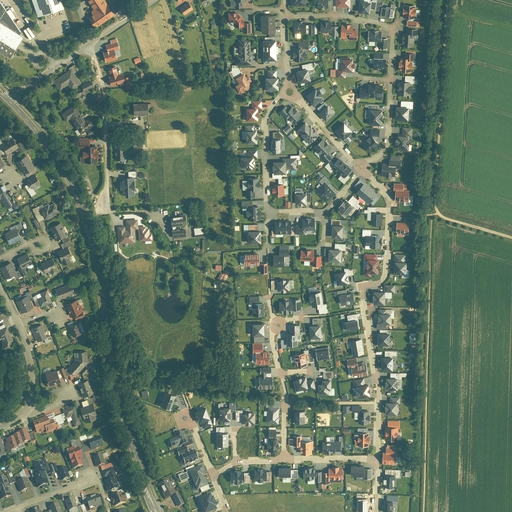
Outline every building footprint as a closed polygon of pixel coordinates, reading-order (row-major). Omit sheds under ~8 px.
[(0,0),(0,50),(11,58),(24,37),(19,35),(21,32),(0,0)] [(32,0),(38,17),(64,8),(61,0),(32,0)] [(95,27),(114,15),(105,0),(87,0),(93,9),(90,11),(93,14),(88,17),(95,27)] [(113,6),(119,15),(128,9),(123,0),(113,6)] [(360,1),(359,12),(370,14),(370,9),(371,2),(360,1)] [(188,2),(180,7),(185,15),(193,9),(188,2)] [(405,4),(404,17),(416,18),(416,5),(405,4)] [(387,7),(382,6),(381,11),(380,15),(385,16),(385,17),(389,18),(390,17),(394,17),(396,8),(391,8),(391,6),(387,6),(387,7)] [(234,26),(243,26),(243,22),(243,18),(238,12),(229,12),(229,22),(234,22),(234,26)] [(275,32),(274,15),(261,15),(262,33),(269,33),(274,32),(275,32)] [(294,22),(294,33),(307,32),(307,25),(306,21),(294,22)] [(332,21),(321,22),(321,32),(331,32),(333,32),(332,26),(332,21)] [(243,26),(244,33),(252,32),(252,22),(243,22),(243,26)] [(317,24),(307,25),(307,32),(307,34),(318,34),(317,24)] [(354,24),(342,24),(342,35),(350,35),(353,35),(354,29),(354,24)] [(339,26),(332,26),(333,32),(331,32),(331,35),(339,35),(339,26)] [(358,30),(354,29),(353,35),(350,35),(349,40),(358,40),(358,30)] [(383,31),(369,30),(369,41),(381,41),(382,41),(382,38),(383,31)] [(403,33),(402,45),(414,46),(415,33),(407,33),(403,33)] [(388,38),(382,38),(382,41),(381,41),(380,48),(388,48),(388,38)] [(236,65),(252,65),(252,51),(251,51),(250,39),(238,39),(239,53),(235,53),(236,65)] [(264,60),(277,60),(276,39),(263,40),(263,45),(268,45),(268,51),(263,51),(264,60)] [(106,45),(108,50),(114,48),(119,47),(118,41),(111,43),(106,45)] [(294,48),(294,60),(306,60),(305,47),(300,48),(294,48)] [(103,51),(106,62),(118,59),(114,48),(108,50),(103,51)] [(405,52),(405,58),(412,58),(412,60),(416,60),(416,53),(405,52)] [(354,57),(340,57),(340,69),(336,69),(336,77),(346,77),(346,72),(355,72),(354,57)] [(401,57),(400,71),(412,72),(412,60),(412,58),(405,58),(401,57)] [(374,69),(386,70),(387,59),(383,59),(374,58),(374,69)] [(72,69),(74,73),(79,70),(75,64),(70,67),(72,69)] [(108,76),(111,86),(125,82),(124,78),(122,72),(118,73),(116,66),(108,68),(110,76),(108,76)] [(72,89),(81,83),(74,73),(72,69),(54,80),(60,90),(69,84),(72,89)] [(267,70),(268,77),(277,77),(277,69),(267,70)] [(297,71),(299,83),(311,81),(309,69),(304,70),(297,71)] [(243,90),(251,84),(250,82),(252,80),(248,74),(246,76),(244,72),(235,78),(239,83),(235,85),(239,91),(242,89),(243,90)] [(406,75),(405,81),(411,81),(411,83),(415,83),(415,75),(406,75)] [(129,76),(124,78),(125,82),(127,88),(132,86),(129,76)] [(265,77),(266,90),(279,89),(278,77),(277,77),(268,77),(265,77)] [(82,85),(86,94),(96,89),(92,80),(82,85)] [(405,81),(399,81),(398,95),(410,95),(410,93),(413,93),(413,86),(411,85),(411,83),(411,81),(405,81)] [(383,96),(383,85),(370,84),(369,88),(369,96),(383,96)] [(305,93),(314,106),(325,99),(322,96),(324,94),(320,88),(318,89),(316,86),(305,93)] [(369,96),(369,88),(361,88),(360,98),(369,98),(369,96)] [(322,111),(327,105),(324,102),(318,108),(322,111)] [(134,115),(149,115),(148,103),(133,103),(134,115)] [(81,134),(96,124),(91,116),(85,120),(74,104),(61,113),(67,121),(70,119),(81,134)] [(284,114),(289,109),(286,105),(279,112),(283,115),(284,114)] [(320,113),(327,121),(336,112),(328,105),(327,105),(322,111),(320,113)] [(302,115),(293,106),(289,109),(284,114),(293,123),(302,115)] [(397,107),(396,120),(409,120),(410,107),(401,107),(397,107)] [(246,108),(246,120),(257,120),(257,116),(259,116),(259,111),(257,111),(257,108),(252,108),(246,108)] [(382,125),(383,110),(378,109),(370,109),(370,124),(382,125)] [(301,134),(310,144),(320,134),(318,132),(315,127),(314,128),(311,125),(310,127),(306,122),(298,129),(302,134),(301,134)] [(351,133),(353,131),(345,122),(336,131),(344,140),(345,139),(351,133)] [(403,127),(403,135),(410,136),(412,136),(413,127),(403,127)] [(246,131),(246,143),(256,143),(256,139),(258,139),(258,134),(256,134),(256,130),(255,131),(246,131)] [(351,133),(345,139),(349,143),(355,137),(351,133)] [(403,135),(398,135),(398,139),(396,139),(396,144),(398,144),(398,150),(409,150),(410,136),(403,135)] [(1,143),(8,153),(18,147),(19,146),(17,143),(12,136),(1,143)] [(363,145),(370,153),(380,144),(372,136),(371,138),(370,137),(365,141),(366,142),(363,145)] [(84,146),(90,146),(89,137),(79,138),(79,147),(84,146)] [(329,151),(333,148),(324,138),(315,146),(324,156),(329,151)] [(272,139),(273,152),(281,152),(281,139),(274,139),(272,139)] [(21,140),(17,143),(19,146),(18,147),(20,151),(26,147),(21,140)] [(114,159),(126,159),(126,141),(114,141),(114,159)] [(84,162),(98,161),(97,146),(90,146),(84,146),(84,162)] [(334,156),(329,151),(324,156),(321,158),(326,163),(334,156)] [(16,161),(24,173),(30,170),(35,166),(27,154),(16,161)] [(249,155),(241,156),(241,167),(246,166),(246,168),(253,168),(252,166),(254,166),(254,155),(249,155)] [(274,170),(275,173),(282,173),(287,172),(287,168),(291,168),(291,169),(297,169),(297,164),(298,164),(297,157),(283,158),(283,160),(274,160),(274,164),(273,164),(273,170),(274,170)] [(332,166),(338,172),(346,163),(339,157),(332,166)] [(389,158),(389,163),(397,163),(396,167),(401,168),(402,159),(389,158)] [(382,175),(396,176),(396,167),(397,163),(389,163),(383,162),(382,175)] [(338,172),(345,177),(352,168),(346,163),(338,172)] [(35,166),(30,170),(33,173),(41,168),(39,164),(35,166)] [(29,182),(33,188),(41,183),(35,174),(27,179),(29,182)] [(326,181),(328,184),(332,181),(326,175),(320,180),(323,184),(326,181)] [(134,196),(133,176),(128,177),(122,177),(122,182),(120,182),(120,190),(122,190),(123,194),(125,194),(125,196),(134,196)] [(255,190),(259,190),(258,177),(247,177),(248,190),(255,190)] [(355,185),(359,188),(365,182),(361,179),(355,185)] [(316,190),(327,201),(336,192),(328,184),(326,181),(323,184),(316,190)] [(33,188),(29,182),(25,185),(32,196),(36,193),(33,188)] [(376,195),(378,193),(365,182),(359,188),(357,191),(370,202),(371,201),(376,195)] [(274,196),(284,195),(284,183),(273,184),(274,196)] [(0,197),(6,208),(12,205),(1,186),(0,186),(0,197)] [(396,189),(396,200),(409,200),(410,190),(404,190),(396,189)] [(296,192),(296,204),(307,204),(307,199),(307,192),(296,192)] [(353,195),(349,200),(355,205),(356,206),(360,201),(353,195)] [(376,195),(371,201),(374,204),(380,198),(376,195)] [(346,216),(355,205),(349,200),(347,199),(345,201),(344,200),(339,205),(341,207),(338,210),(346,216)] [(39,207),(45,219),(60,212),(55,202),(50,205),(49,203),(39,207)] [(248,219),(260,219),(260,206),(253,206),(248,206),(248,219)] [(372,213),(372,224),(382,224),(383,212),(377,212),(372,212),(372,213)] [(172,226),(187,224),(185,214),(171,216),(172,226)] [(303,224),(303,230),(316,229),(315,217),(303,218),(303,224)] [(36,229),(40,227),(36,218),(32,220),(36,229)] [(118,226),(119,243),(135,242),(135,228),(138,228),(138,219),(126,219),(127,226),(118,226)] [(275,226),(275,233),(292,232),(291,225),(291,220),(275,220),(275,226)] [(61,237),(68,234),(62,221),(49,227),(55,240),(61,237)] [(16,227),(19,232),(25,229),(21,222),(15,225),(16,227)] [(398,222),(397,232),(409,233),(409,222),(405,222),(398,222)] [(295,225),(295,233),(304,233),(303,230),(303,224),(295,224),(295,225)] [(333,224),(332,237),(343,237),(344,225),(341,225),(333,224)] [(9,244),(22,239),(19,232),(16,227),(4,233),(9,244)] [(173,230),(173,237),(183,236),(183,229),(173,230)] [(248,230),(249,243),(261,242),(260,229),(258,229),(249,230),(248,230)] [(64,242),(70,239),(68,234),(61,237),(64,242)] [(381,244),(382,244),(382,237),(381,237),(381,235),(371,234),(371,235),(367,235),(366,244),(371,245),(370,247),(381,247),(381,244)] [(61,243),(63,248),(68,246),(72,243),(70,239),(64,242),(61,243)] [(280,244),(280,255),(284,255),(289,255),(289,245),(280,244)] [(63,248),(57,251),(64,264),(71,261),(69,257),(72,255),(68,246),(63,248)] [(329,260),(341,261),(342,248),(335,248),(330,248),(329,260)] [(315,250),(302,249),(301,260),(313,260),(314,261),(314,255),(315,250)] [(21,265),(22,268),(24,267),(33,263),(28,252),(17,258),(21,265)] [(245,265),(259,264),(259,252),(244,253),(245,265)] [(406,254),(395,253),(395,261),(406,262),(406,254)] [(273,255),(273,266),(284,266),(284,255),(280,255),(273,255)] [(322,255),(314,255),(314,261),(313,260),(312,265),(321,266),(322,255)] [(368,257),(367,271),(378,271),(379,258),(368,257)] [(52,258),(41,263),(41,265),(45,273),(50,270),(52,274),(59,271),(52,258)] [(0,266),(0,267),(5,278),(14,274),(17,273),(16,271),(12,261),(0,266)] [(395,261),(395,273),(407,273),(407,262),(406,262),(395,261)] [(19,269),(22,275),(27,273),(24,267),(22,268),(21,265),(18,266),(19,269)] [(19,269),(16,271),(17,273),(14,274),(16,279),(22,275),(19,269)] [(347,271),(336,272),(338,284),(349,282),(347,271)] [(290,280),(278,280),(278,290),(290,290),(290,280)] [(56,288),(60,298),(75,292),(71,283),(56,288)] [(36,298),(40,307),(52,302),(47,289),(40,292),(42,296),(36,298)] [(374,290),(374,304),(386,304),(386,290),(374,290)] [(322,291),(310,293),(312,306),(324,304),(322,291)] [(340,294),(342,304),(355,302),(353,292),(340,294)] [(22,313),(34,307),(30,300),(28,295),(16,300),(22,313)] [(259,295),(250,295),(250,303),(253,303),(259,303),(259,295)] [(65,304),(70,316),(74,315),(83,311),(78,299),(65,304)] [(301,309),(301,299),(293,299),(293,301),(293,310),(301,309)] [(293,301),(280,301),(280,313),(293,312),(293,310),(293,301)] [(259,303),(253,303),(253,315),(264,315),(264,303),(259,303)] [(85,316),(83,311),(74,315),(76,320),(85,316)] [(358,313),(348,314),(349,321),(359,319),(358,313)] [(387,313),(380,313),(380,323),(387,324),(391,324),(392,313),(387,313)] [(346,322),(348,330),(359,328),(358,320),(346,322)] [(69,326),(73,336),(82,332),(78,322),(69,326)] [(32,328),(38,341),(45,338),(48,337),(46,331),(42,324),(32,328)] [(264,324),(252,324),(253,336),(254,336),(264,336),(264,324)] [(313,325),(310,325),(311,338),(321,338),(321,324),(313,325)] [(6,326),(0,329),(0,339),(2,338),(3,341),(2,348),(13,349),(13,338),(7,326),(6,326)] [(287,334),(288,345),(298,345),(298,335),(300,335),(300,326),(290,326),(290,334),(287,334)] [(380,332),(379,332),(379,344),(390,344),(390,332),(380,332)] [(362,337),(351,339),(354,354),(365,351),(362,337)] [(254,342),(253,342),(254,351),(256,351),(263,351),(262,342),(254,342)] [(329,348),(317,350),(318,359),(330,357),(329,348)] [(73,372),(76,375),(86,365),(88,362),(88,357),(87,350),(75,351),(76,356),(75,357),(75,358),(75,360),(68,368),(73,372)] [(256,351),(257,362),(269,362),(269,351),(263,351),(256,351)] [(315,361),(314,358),(317,358),(317,353),(314,354),(313,353),(309,353),(311,362),(315,361)] [(297,367),(307,365),(305,354),(295,355),(296,362),(295,362),(295,366),(296,365),(297,367)] [(393,369),(393,356),(386,356),(382,356),(382,369),(393,369)] [(357,357),(348,358),(350,367),(352,366),(359,365),(357,357)] [(352,366),(354,377),(368,374),(366,364),(359,365),(352,366)] [(67,375),(65,369),(64,366),(59,368),(63,377),(67,375)] [(83,373),(85,380),(89,378),(91,378),(87,368),(83,373)] [(271,368),(261,369),(261,373),(261,374),(261,377),(259,377),(260,384),(273,383),(273,377),(267,377),(266,374),(272,373),(271,368)] [(62,381),(57,369),(46,373),(51,386),(62,381)] [(306,377),(294,380),(297,389),(308,386),(306,377)] [(399,377),(387,377),(388,389),(399,389),(399,377)] [(78,382),(83,396),(94,392),(89,378),(85,380),(78,382)] [(323,379),(323,383),(320,384),(321,394),(330,394),(330,388),(332,388),(331,378),(323,379)] [(357,385),(359,398),(371,396),(369,383),(357,385)] [(175,395),(166,391),(161,405),(170,409),(175,395)] [(387,402),(386,413),(398,414),(399,402),(390,402),(387,402)] [(89,404),(81,407),(86,422),(96,418),(95,415),(97,414),(93,403),(89,404)] [(64,413),(66,419),(71,417),(75,428),(82,425),(75,405),(63,410),(64,413)] [(230,406),(219,406),(219,420),(230,420),(230,406)] [(268,406),(266,422),(278,424),(281,407),(278,407),(268,406)] [(205,408),(195,412),(199,423),(200,423),(203,429),(213,425),(205,408)] [(306,422),(305,409),(295,410),(295,422),(306,422)] [(370,423),(370,411),(360,411),(360,423),(370,423)] [(254,423),(254,412),(243,413),(243,420),(243,423),(254,423)] [(57,424),(58,425),(64,423),(63,421),(61,415),(55,417),(57,424)] [(47,416),(33,421),(37,433),(46,430),(47,433),(56,430),(56,431),(60,430),(58,425),(57,424),(55,424),(53,419),(49,421),(47,416)] [(400,420),(388,420),(388,428),(399,428),(400,428),(400,420)] [(19,433),(22,443),(31,440),(29,434),(27,428),(18,431),(19,433)] [(385,440),(399,440),(399,428),(388,428),(386,428),(385,440)] [(188,443),(184,431),(174,435),(176,438),(169,440),(173,449),(188,443)] [(34,432),(29,434),(31,440),(32,443),(37,441),(34,432)] [(228,432),(217,433),(217,445),(228,445),(228,432)] [(369,445),(369,432),(358,432),(358,445),(369,445)] [(13,436),(17,447),(23,445),(22,443),(19,433),(13,435),(13,436)] [(86,452),(92,450),(88,440),(86,435),(80,437),(86,452)] [(302,435),(293,435),(293,445),(302,445),(302,435)] [(13,436),(6,439),(7,444),(10,451),(17,448),(17,447),(13,436)] [(88,440),(92,450),(103,446),(100,436),(88,440)] [(86,452),(80,437),(70,441),(73,447),(75,446),(76,449),(79,448),(82,454),(86,452)] [(269,451),(278,451),(278,437),(277,437),(269,437),(268,437),(269,451)] [(313,453),(314,441),(302,441),(302,453),(313,453)] [(341,441),(323,441),(323,453),(341,452),(341,441)] [(82,454),(79,448),(76,449),(75,446),(73,447),(69,448),(70,451),(67,452),(73,469),(83,465),(81,458),(83,457),(82,454)] [(181,454),(186,465),(198,460),(193,450),(181,454)] [(387,453),(384,453),(383,463),(397,464),(397,454),(387,453)] [(97,467),(105,464),(102,454),(93,457),(97,467)] [(46,472),(50,470),(49,466),(46,459),(42,460),(43,462),(46,472)] [(45,472),(46,472),(43,462),(34,465),(35,469),(29,471),(30,475),(33,481),(35,480),(38,488),(49,483),(45,472)] [(101,467),(102,471),(112,468),(116,466),(114,462),(101,467)] [(51,473),(58,470),(55,464),(49,466),(50,470),(51,473)] [(58,470),(62,481),(71,477),(67,466),(58,470)] [(291,466),(279,466),(280,476),(291,475),(291,469),(291,466)] [(352,466),(352,476),(364,476),(364,469),(364,466),(352,466)] [(202,467),(189,472),(197,490),(209,485),(202,467)] [(318,467),(304,467),(304,481),(318,481),(318,467)] [(105,482),(108,492),(119,489),(117,483),(119,482),(115,469),(113,470),(112,468),(102,471),(105,478),(109,477),(110,480),(105,482)] [(343,468),(330,468),(330,471),(330,482),(343,481),(343,468)] [(266,469),(253,469),(253,481),(266,481),(266,471),(266,469)] [(373,478),(373,469),(364,469),(364,476),(364,478),(373,478)] [(243,470),(230,471),(231,482),(244,481),(243,470)] [(177,475),(179,482),(188,479),(186,472),(177,475)] [(16,481),(22,479),(20,474),(11,477),(12,483),(16,481)] [(384,487),(396,487),(396,475),(386,475),(384,475),(384,487)] [(13,495),(6,476),(0,477),(0,496),(1,499),(13,495)] [(31,488),(27,477),(22,479),(16,481),(20,492),(31,488)] [(169,479),(158,485),(166,499),(176,494),(169,479)] [(122,492),(111,496),(112,499),(111,499),(113,504),(114,503),(115,506),(126,502),(125,500),(127,500),(125,493),(123,494),(122,492)] [(185,503),(179,492),(173,496),(179,507),(185,503)] [(213,493),(198,499),(203,511),(212,511),(220,509),(213,493)] [(86,498),(90,509),(102,505),(98,494),(86,498)] [(74,497),(65,500),(68,510),(77,507),(74,497)] [(85,504),(87,511),(91,511),(90,509),(86,498),(86,497),(82,498),(85,504)] [(364,500),(358,500),(358,511),(367,511),(368,500),(364,500)] [(382,500),(382,511),(393,511),(394,502),(394,500),(387,500),(382,500)] [(51,511),(62,511),(59,502),(49,506),(51,511)]
